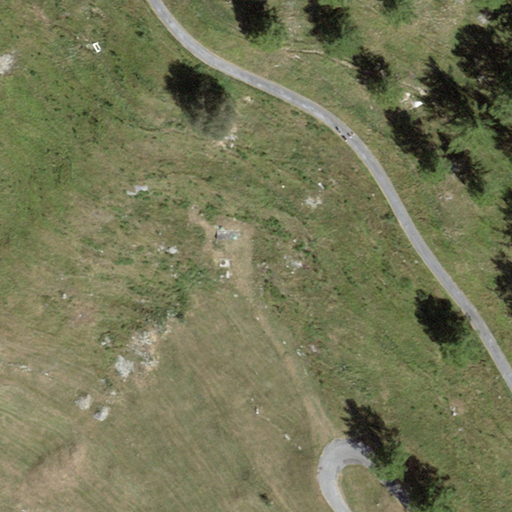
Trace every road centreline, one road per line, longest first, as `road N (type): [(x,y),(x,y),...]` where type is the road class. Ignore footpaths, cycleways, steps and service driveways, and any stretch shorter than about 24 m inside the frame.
road 1 (track): [(511,379),(346,132),(302,103),(200,59),(152,0)]
road 2 (track): [(343,511),(324,476),(328,456),(348,452),(371,460),(419,511)]
